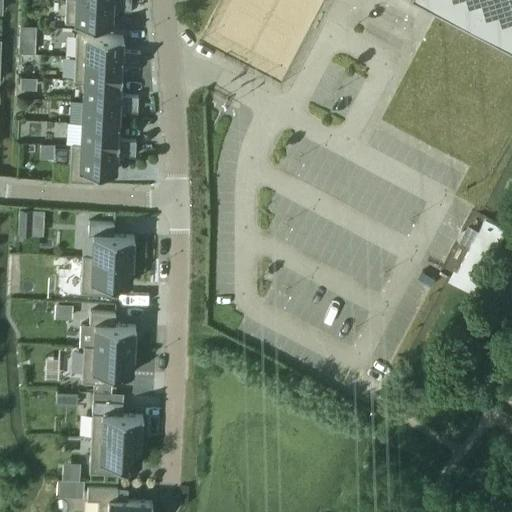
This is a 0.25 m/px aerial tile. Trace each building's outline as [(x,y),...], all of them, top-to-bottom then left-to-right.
[(72,0),(64,0),(64,22),(111,25),(111,23),(110,23),(111,13),(111,10),(117,10),(130,11),(130,3),(72,0)] [(511,0),(439,0),(511,37),(511,0)] [(75,33),(74,56),(139,60),(140,51),(127,51),(121,50),(121,47),(122,37),(122,36),(75,33)] [(74,56),(73,80),(82,80),(119,82),(120,70),(120,66),(126,67),(139,67),(139,60),(74,56)] [(82,80),(81,101),(137,104),(137,96),(125,95),(119,95),(119,92),(119,82),(82,80)] [(69,101),(68,122),(80,122),(117,124),(118,114),(118,111),(124,111),(136,112),(137,104),(81,101),(69,101)] [(80,122),(79,144),(135,147),(135,140),(123,139),(116,139),(117,136),(117,124),(80,122)] [(70,144),(68,180),(93,182),(93,170),(115,171),(115,170),(116,158),(116,155),(122,155),(134,156),(135,147),(79,144),(70,144)] [(486,218),(453,281),(473,292),(507,229),(486,218)] [(81,256),(81,257),(131,260),(133,237),(133,236),(112,235),(113,223),(88,221),(87,235),(92,235),(91,256),(81,256)] [(81,257),(79,293),(109,294),(110,282),(131,283),(131,282),(130,282),(131,260),(81,257)] [(89,311),(88,324),(93,324),(92,346),(133,348),(134,327),(134,325),(114,324),(114,312),(89,311)] [(83,345),(81,382),(111,384),(111,372),(132,373),(132,372),(133,348),(92,346),(83,345)] [(92,401),(90,437),(140,439),(141,417),(142,417),(142,415),(121,414),(122,402),(92,401)] [(90,437),(88,472),(118,474),(119,462),(139,463),(139,462),(140,439),(90,437)] [(87,486),(86,500),(97,500),(96,511),(150,511),(151,501),(150,501),(150,502),(126,500),(116,500),(117,488),(87,486)]
